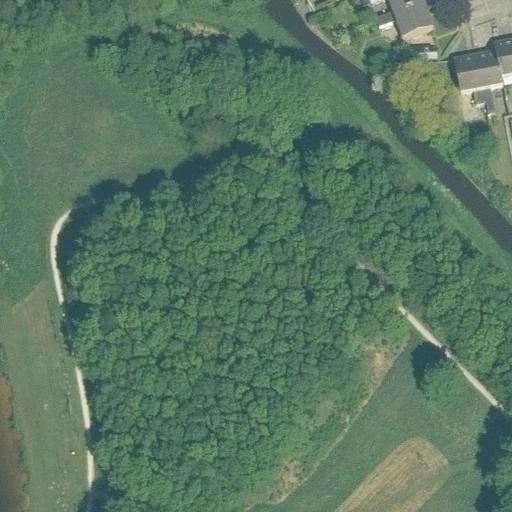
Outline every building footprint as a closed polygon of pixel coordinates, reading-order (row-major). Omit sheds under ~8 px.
[(423,6),(420,0),(366,0),(369,8),(387,2),(392,16),(423,6)] [(392,16),(375,23),(378,32),(396,26),(403,45),(433,34),(424,10),(423,6),(392,16)] [(511,44),(493,48),(501,92),(502,92),(500,83),(511,81),(511,44)] [(494,115),(493,107),(490,94),(501,92),(493,48),(494,57),(474,60),(483,109),(484,109),(486,116),(494,115)] [(430,51),(416,52),(416,64),(431,63),(430,51)] [(476,111),(483,109),(474,60),(452,65),(459,100),(473,97),(476,111)] [(415,66),(399,73),(405,85),(421,78),(415,66)]
